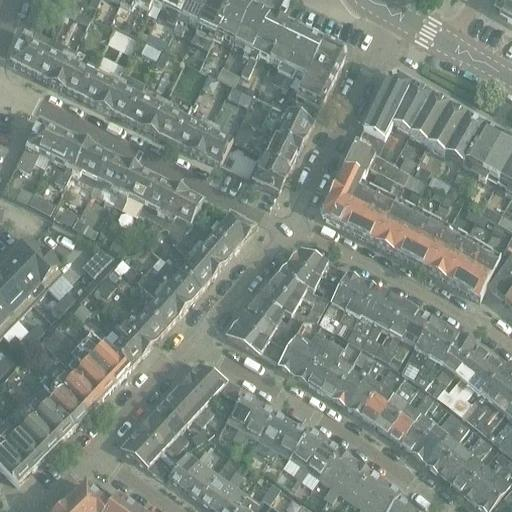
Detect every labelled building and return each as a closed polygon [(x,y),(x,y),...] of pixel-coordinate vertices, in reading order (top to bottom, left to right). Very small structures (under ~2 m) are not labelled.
[(94,0),(90,9),(96,13),(102,0),(94,0)] [(124,0),(121,7),(132,13),(135,7),(141,11),(144,4),(146,0),(124,0)] [(146,0),(144,4),(141,11),(148,14),(151,8),(163,13),(168,0),(146,0)] [(168,0),(163,13),(158,23),(175,32),(191,0),(168,0)] [(191,0),(175,32),(174,35),(182,39),(188,26),(198,31),(212,0),(191,0)] [(212,0),(198,31),(195,37),(213,45),(214,44),(234,2),(229,0),(212,0)] [(499,18),(511,25),(511,0),(502,0),(497,11),(499,18)] [(234,2),(214,44),(232,53),(234,48),(252,11),(234,2)] [(252,11),(234,48),(246,53),(243,60),(249,63),(252,57),(270,20),(261,15),(252,11)] [(249,63),(241,79),(248,82),(259,60),(271,66),(289,29),(270,20),(252,57),(249,63)] [(289,29),(271,66),(281,70),(272,88),(280,92),(307,38),(289,29)] [(111,43),(122,48),(126,39),(116,34),(111,43)] [(22,43),(10,68),(33,80),(51,43),(36,36),(32,43),(24,39),(22,43)] [(307,38),(280,92),(287,95),(296,78),(306,83),(324,46),(307,38)] [(51,43),(33,80),(57,91),(69,66),(71,63),(75,55),(51,43)] [(306,83),(289,118),(312,130),(317,119),(321,111),(328,97),(345,63),(343,55),(335,51),(324,46),(306,83)] [(142,57),(158,66),(163,56),(147,49),(142,57)] [(163,56),(158,66),(156,70),(162,72),(169,59),(163,56)] [(69,66),(57,91),(80,103),(92,77),(77,70),(79,66),(71,63),(69,66)] [(92,77),(80,103),(103,114),(117,85),(110,82),(108,85),(92,77)] [(117,85),(103,114),(117,121),(120,123),(126,126),(139,100),(145,89),(121,77),(117,85)] [(356,149),(377,161),(394,130),(414,90),(396,80),(388,83),(356,149)] [(394,130),(412,140),(433,101),(414,90),(394,130)] [(139,100),(126,126),(133,129),(136,131),(150,137),(164,109),(156,105),(155,108),(139,100)] [(164,109),(150,137),(173,149),(186,124),(192,112),(168,101),(164,109)] [(412,140),(429,149),(450,111),(433,101),(412,140)] [(273,111),(261,134),(267,136),(301,153),(312,130),(289,118),(273,111)] [(429,149),(446,159),(468,121),(450,111),(429,149)] [(468,121),(446,159),(463,168),(465,165),(484,130),(468,121)] [(186,124),(173,149),(197,160),(211,132),(203,128),(201,131),(186,124)] [(51,164),(63,139),(38,127),(24,155),(25,156),(17,172),(29,178),(40,158),(51,164)] [(472,178),(478,182),(502,141),(484,130),(465,165),(476,171),(472,178)] [(211,132),(197,160),(219,172),(232,146),(217,139),(219,135),(211,132)] [(267,136),(264,144),(273,149),(266,163),(290,175),(301,153),(267,136)] [(63,139),(51,164),(64,171),(63,174),(56,188),(65,192),(72,179),(86,150),(63,139)] [(511,146),(502,141),(478,182),(487,187),(491,180),(500,185),(511,163),(511,146)] [(351,160),(372,171),(377,161),(356,149),(351,160)] [(109,162),(86,150),(72,179),(79,182),(81,178),(97,187),(109,162)] [(370,174),(372,171),(351,160),(323,216),(323,217),(326,223),(325,223),(326,224),(342,232),(358,198),(362,190),(370,174)] [(262,172),(254,189),(255,189),(260,191),(265,194),(265,193),(269,195),(278,199),(290,175),(266,163),(262,161),(258,170),(262,172)] [(377,161),(372,171),(370,174),(387,183),(394,171),(377,161)] [(109,162),(97,187),(90,199),(114,211),(133,174),(109,162)] [(511,163),(500,185),(511,191),(507,199),(511,201),(511,163)] [(387,183),(404,191),(409,179),(394,171),(387,183)] [(156,185),(133,174),(114,211),(137,222),(138,220),(156,185)] [(409,179),(404,191),(419,199),(425,188),(409,179)] [(138,220),(162,233),(180,196),(156,185),(138,220)] [(379,199),(362,190),(358,198),(342,232),(358,240),(379,199)] [(16,204),(28,210),(33,199),(22,193),(16,204)] [(202,207),(180,196),(162,233),(170,236),(179,245),(180,243),(185,238),(189,232),(201,208),(202,207)] [(33,199),(28,210),(50,220),(56,210),(33,199)] [(358,240),(376,249),(393,217),(397,208),(379,199),(358,240)] [(376,249),(394,257),(410,225),(414,217),(407,213),(406,213),(397,208),(393,217),(376,249)] [(480,220),(495,227),(500,218),(485,211),(480,220)] [(394,257),(412,266),(432,226),(414,217),(410,225),(394,257)] [(213,240),(234,257),(254,234),(241,227),(242,226),(230,221),(218,233),(215,230),(209,237),(213,240)] [(74,232),(83,237),(87,229),(78,224),(74,232)] [(432,226),(412,266),(429,276),(449,236),(441,231),(432,226)] [(493,236),(501,240),(504,234),(496,230),(493,236)] [(429,276),(446,285),(463,254),(467,246),(467,245),(449,236),(429,276)] [(234,257),(213,240),(202,252),(199,249),(198,250),(185,238),(180,243),(217,277),(234,257)] [(191,265),(180,278),(200,296),(217,277),(180,243),(179,245),(175,250),(188,262),(187,262),(191,265)] [(13,263),(47,296),(63,278),(55,270),(56,269),(44,257),(43,258),(29,245),(13,262),(13,263)] [(446,285),(463,295),(484,255),(467,246),(463,254),(446,285)] [(101,251),(84,271),(96,281),(113,262),(101,251)] [(486,293),(506,308),(511,300),(511,263),(511,257),(505,253),(500,263),(486,293)] [(323,295),(319,301),(328,307),(336,293),(344,277),(327,269),(300,255),(280,278),(312,297),(315,292),(323,295)] [(484,255),(463,295),(480,306),(486,293),(500,263),(484,255)] [(47,296),(13,263),(0,275),(0,277),(33,309),(47,296)] [(160,295),(183,317),(200,296),(180,278),(169,291),(165,288),(165,289),(149,275),(145,280),(160,295)] [(33,309),(0,277),(0,310),(17,327),(33,309)] [(312,298),(312,297),(280,278),(269,290),(298,308),(301,302),(313,308),(314,309),(311,315),(320,320),(328,307),(319,301),(318,301),(312,298)] [(350,345),(363,353),(392,301),(376,293),(347,279),(330,308),(319,328),(337,338),(342,330),(345,332),(354,337),(350,345)] [(160,295),(145,280),(138,287),(153,301),(156,304),(145,316),(166,335),(183,317),(160,295)] [(269,290),(258,303),(283,319),(302,330),(310,334),(312,335),(320,320),(311,315),(310,315),(308,317),(310,318),(308,323),(294,315),(298,308),(269,290)] [(66,313),(75,304),(67,297),(59,306),(66,313)] [(392,301),(363,353),(376,361),(382,350),(374,345),(380,334),(388,339),(405,309),(392,301)] [(258,303),(247,315),(276,332),(287,339),(295,343),(295,342),(302,330),(283,319),(258,303)] [(58,321),(66,313),(59,306),(51,315),(58,321)] [(382,350),(376,361),(390,369),(420,317),(405,309),(388,339),(393,341),(387,352),(382,350)] [(17,327),(0,310),(0,338),(3,341),(17,327)] [(280,352),(287,356),(295,343),(287,339),(276,332),(247,315),(237,327),(268,346),(280,352)] [(125,332),(148,354),(166,335),(145,316),(133,329),(130,326),(125,332)] [(428,395),(439,403),(444,395),(449,387),(455,380),(477,354),(458,340),(432,324),(420,317),(390,369),(396,373),(408,350),(415,353),(414,355),(415,356),(404,378),(416,386),(419,380),(425,383),(434,366),(441,370),(442,371),(428,395)] [(272,366),(278,371),(287,356),(280,352),(268,346),(237,327),(226,340),(272,366)] [(37,344),(45,336),(38,329),(29,337),(37,344)] [(295,342),(295,343),(287,356),(278,371),(294,380),(305,361),(315,344),(307,339),(310,334),(302,330),(295,342)] [(121,342),(109,355),(130,373),(148,354),(125,332),(118,340),(121,342)] [(116,388),(77,350),(58,334),(46,348),(77,377),(103,402),(116,388)] [(28,353),(37,344),(29,337),(21,346),(28,353)] [(305,361),(294,380),(308,389),(335,343),(326,338),(321,347),(315,344),(305,361)] [(77,350),(116,388),(130,373),(109,355),(95,342),(88,349),(82,344),(77,350)] [(349,351),(335,343),(308,389),(322,397),(349,351)] [(322,397),(335,405),(352,376),(351,375),(361,358),(349,351),(322,397)] [(444,395),(439,403),(450,411),(489,363),(477,354),(455,380),(460,384),(451,394),(448,398),(444,395)] [(0,368),(6,375),(15,366),(8,359),(0,367),(0,368)] [(335,405),(347,412),(376,367),(368,362),(357,379),(352,376),(335,405)] [(450,411),(462,420),(470,411),(464,405),(472,395),(478,400),(480,399),(503,373),(489,363),(450,411)] [(347,412),(361,420),(390,375),(376,367),(347,412)] [(189,380),(213,403),(219,396),(234,404),(240,394),(199,370),(189,380)] [(55,373),(50,379),(89,418),(103,402),(77,377),(69,386),(55,373)] [(471,409),(470,411),(462,420),(474,431),(511,387),(511,380),(503,373),(480,399),(485,403),(477,414),(471,409)] [(361,420),(374,430),(406,385),(390,375),(361,420)] [(55,400),(50,407),(75,432),(89,418),(50,379),(42,388),(55,400)] [(189,380),(177,394),(208,424),(213,418),(205,410),(213,403),(189,380)] [(374,430),(388,440),(420,395),(406,385),(374,430)] [(511,387),(474,431),(486,440),(490,436),(484,431),(498,414),(504,420),(511,410),(511,387)] [(177,394),(163,408),(187,430),(193,423),(202,431),(208,424),(177,394)] [(388,440),(401,449),(434,406),(420,395),(388,440)] [(232,444),(236,446),(245,435),(259,409),(242,399),(226,426),(238,434),(232,444)] [(28,402),(23,408),(62,446),(75,432),(50,407),(48,408),(41,415),(28,402)] [(216,414),(225,419),(231,408),(222,404),(216,414)] [(414,459),(435,432),(448,415),(434,406),(401,449),(413,458),(414,459)] [(62,446),(23,408),(15,416),(27,429),(22,435),(47,460),(62,446)] [(151,421),(183,451),(188,446),(179,438),(187,430),(163,408),(151,421)] [(259,446),(275,419),(259,409),(245,435),(236,446),(241,449),(247,438),(259,446)] [(490,436),(486,440),(499,451),(511,435),(511,410),(504,420),(509,424),(501,434),(494,441),(490,436)] [(414,459),(426,468),(461,426),(451,418),(438,434),(435,432),(414,459)] [(264,462),(268,464),(276,454),(291,428),(289,427),(275,419),(259,446),(270,452),(264,462)] [(151,421),(138,435),(162,457),(168,451),(176,459),(183,451),(151,421)] [(461,426),(426,468),(439,479),(460,453),(456,449),(470,433),(461,426)] [(276,454),(268,464),(271,466),(277,456),(288,463),(306,437),(291,428),(276,454)] [(0,430),(0,441),(33,475),(47,460),(22,435),(13,444),(0,430)] [(294,481),(298,483),(324,445),(309,434),(306,437),(288,463),(300,471),(294,481)] [(162,457),(138,435),(121,454),(161,482),(167,474),(156,463),(162,457)] [(197,438),(205,444),(206,443),(202,435),(197,438)] [(511,435),(499,451),(511,461),(511,459),(511,448),(511,447),(511,435)] [(205,444),(197,438),(191,441),(196,449),(205,444)] [(33,475),(0,441),(0,472),(17,490),(33,475)] [(439,479),(450,488),(486,446),(479,441),(471,451),(471,450),(465,457),(460,453),(439,479)] [(324,445),(298,483),(301,486),(308,477),(320,485),(340,456),(324,445)] [(450,488),(463,499),(484,473),(478,468),(482,463),(488,468),(498,456),(486,446),(450,488)] [(355,466),(340,456),(320,485),(331,493),(324,502),(329,505),(355,466)] [(184,494),(197,477),(188,472),(192,467),(196,469),(198,465),(186,457),(169,482),(184,494)] [(184,494),(200,505),(218,479),(206,471),(213,461),(210,459),(197,477),(184,494)] [(355,466),(329,505),(332,507),(338,498),(351,507),(371,477),(355,466)] [(504,473),(474,509),(478,511),(493,511),(509,493),(502,488),(511,475),(511,467),(510,466),(504,473)] [(484,473),(463,499),(474,509),(504,473),(498,468),(495,471),(490,477),(484,473)] [(218,479),(200,505),(210,511),(217,511),(240,480),(236,476),(229,486),(218,479)] [(368,511),(385,488),(371,477),(351,507),(357,511),(368,511)] [(240,480),(217,511),(239,511),(248,500),(236,492),(243,482),(240,480)] [(385,488),(368,511),(391,511),(398,502),(401,499),(385,488)] [(108,511),(86,489),(71,505),(78,511),(108,511)] [(511,511),(511,496),(503,507),(508,511),(511,511)] [(134,511),(118,500),(109,511),(134,511)] [(250,511),(253,509),(256,511),(259,508),(248,500),(239,511),(250,511)] [(266,511),(273,503),(270,501),(262,511),(266,511)] [(410,511),(398,502),(391,511),(410,511)]
